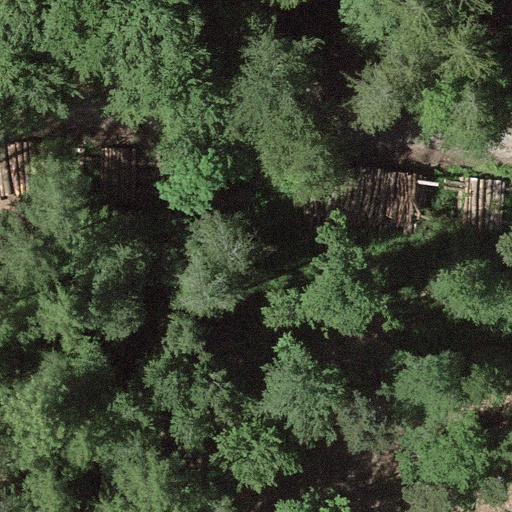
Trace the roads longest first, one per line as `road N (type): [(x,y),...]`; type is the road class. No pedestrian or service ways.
road 1 (track): [(511,150),(117,109),(0,105)]
road 2 (track): [(511,15),(372,62),(259,122)]
